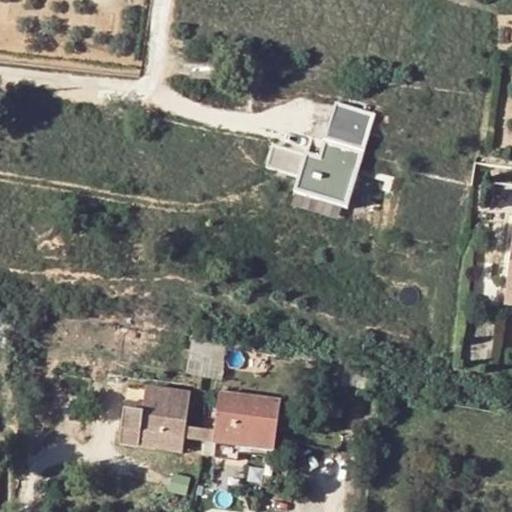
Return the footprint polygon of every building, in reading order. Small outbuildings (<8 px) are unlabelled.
[(267,145),(261,168),(296,177),(292,192),(350,207),(373,116),(336,106),(326,144),(317,142),(313,156),(267,145)] [(223,372),(225,343),(191,341),(189,371),(223,372)] [(151,403),(129,402),(126,432),(149,434),(150,424),(191,428),(196,382),(153,379),(152,386),(151,403)] [(152,386),(130,385),(129,402),(151,403),(152,386)] [(288,405),(226,395),(218,445),(279,455),(288,405)] [(150,424),(149,434),(190,438),(191,428),(150,424)]
